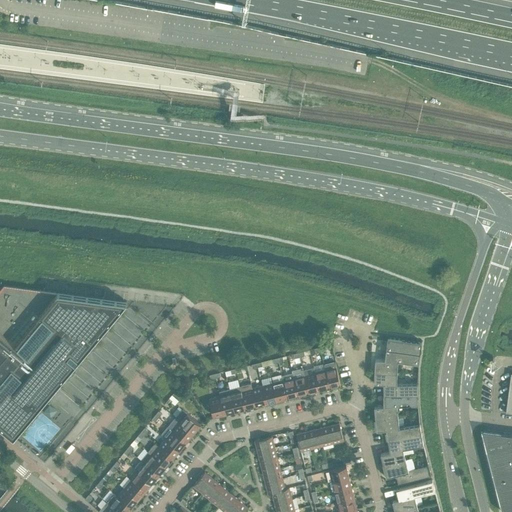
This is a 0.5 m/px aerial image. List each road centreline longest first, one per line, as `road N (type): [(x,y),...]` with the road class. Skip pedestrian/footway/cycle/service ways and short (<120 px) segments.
road 1 (primary): [(510,202),(375,162),(0,109)]
road 2 (primary): [(0,136),(315,179),(498,222)]
road 3 (tertiary): [(498,222),(458,320),(444,390),(464,511)]
road 4 (tertiary): [(485,511),(464,395),(511,238)]
road 5 (motorway): [(242,0),(511,53)]
road 6 (residential): [(157,511),(222,439),(350,411)]
